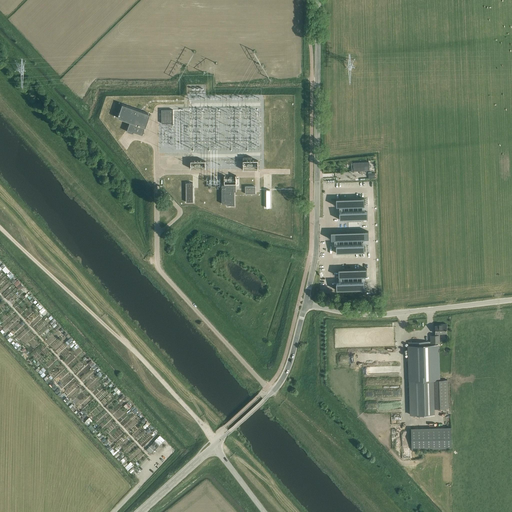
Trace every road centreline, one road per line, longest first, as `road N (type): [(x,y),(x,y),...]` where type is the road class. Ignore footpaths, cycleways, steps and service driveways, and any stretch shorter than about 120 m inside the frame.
road 1 (unclassified): [(305,304),(316,251),(318,0)]
road 2 (track): [(0,227),(161,378),(212,439)]
road 3 (unclassified): [(272,392),(159,270),(156,185)]
road 4 (unclassified): [(305,304),(372,315),(511,299)]
